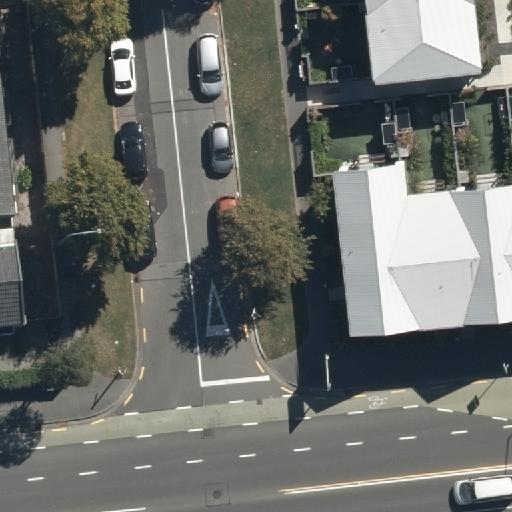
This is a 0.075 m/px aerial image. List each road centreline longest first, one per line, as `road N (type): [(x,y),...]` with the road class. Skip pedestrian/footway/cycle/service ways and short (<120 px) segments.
road 1 (residential): [(210,499),(158,0)]
road 2 (secondary): [(511,465),(210,499)]
